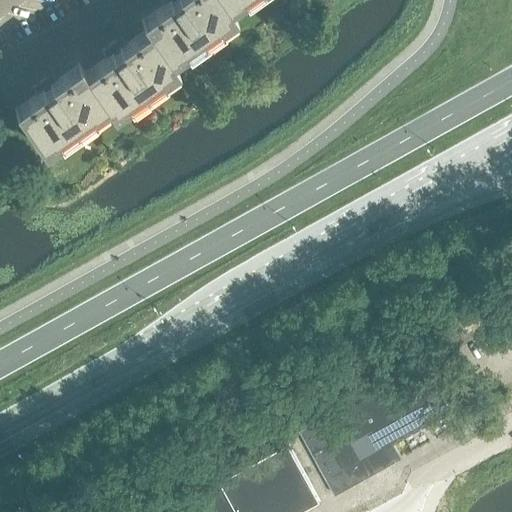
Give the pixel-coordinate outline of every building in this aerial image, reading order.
[(234,15),(228,7),(223,0),(162,0),(164,2),(141,18),(147,26),(170,59),(234,15)] [(176,68),(170,59),(147,26),(126,41),(121,35),(112,42),(102,49),(106,55),(85,70),(107,105),(112,112),(176,68)] [(43,149),(107,105),(85,70),(79,62),(56,78),(52,72),(42,79),(33,85),(37,91),(15,107),(14,107),(43,149)] [(464,404),(440,359),(411,375),(416,384),(395,395),(390,386),(328,420),(326,416),(301,429),(336,493),(392,463),(388,455),(399,450),(394,441),(464,404)] [(297,511),(321,499),(290,441),(168,506),(170,511),(297,511)]
